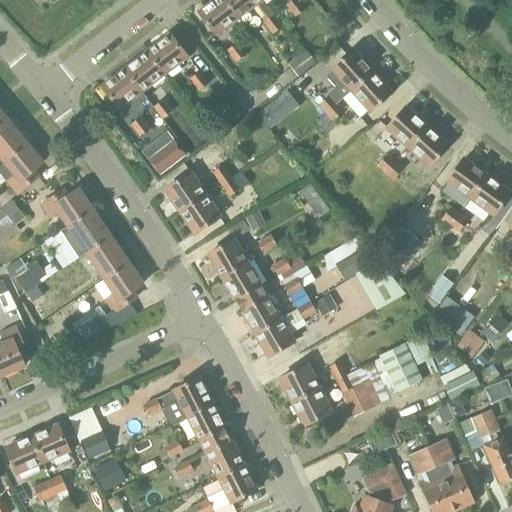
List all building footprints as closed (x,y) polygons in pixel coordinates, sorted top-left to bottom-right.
[(238,18),(223,0),(217,0),(198,15),(214,36),(238,18)] [(223,0),(238,18),(260,1),(259,0),(223,0)] [(292,0),(285,5),(295,18),(304,10),(296,0),(292,0)] [(264,23),(272,35),(281,28),(272,17),(264,23)] [(170,36),(147,54),(163,75),(186,58),(170,36)] [(245,58),(236,45),(227,52),(236,63),(237,64),(245,58)] [(306,52),(288,65),(298,78),(316,65),(306,52)] [(335,87),(325,96),(327,98),(328,97),(335,105),(351,92),(371,74),(352,52),(332,70),(325,76),(335,87)] [(147,54),(125,71),(141,92),(163,75),(147,54)] [(147,100),(141,92),(125,71),(102,89),(118,110),(119,109),(125,117),(147,100)] [(199,92),(209,85),(200,73),(190,80),(199,92)] [(371,74),(351,92),(370,113),(390,95),(371,74)] [(269,129),(299,107),(287,92),(258,114),(269,129)] [(320,110),(324,114),(324,115),(335,105),(328,97),(327,98),(321,104),(320,110)] [(153,109),(162,119),(170,113),(162,102),(153,109)] [(335,105),(324,115),(332,123),(343,113),(335,105)] [(394,163),(407,148),(425,128),(404,109),(386,129),(397,138),(381,157),(383,159),(386,156),(394,163)] [(139,119),(131,126),(140,137),(148,131),(139,119)] [(23,142),(5,120),(0,124),(0,157),(2,160),(23,142)] [(447,148),(425,128),(407,148),(429,167),(447,148)] [(0,168),(0,174),(11,188),(0,196),(0,225),(18,211),(9,200),(37,177),(35,176),(32,172),(42,164),(23,142),(2,160),(5,164),(0,168)] [(154,151),(144,159),(158,176),(167,170),(154,151)] [(383,159),(376,167),(384,173),(394,163),(386,156),(383,159)] [(446,182),(470,199),(486,178),(463,160),(446,182)] [(394,163),(384,173),(392,181),(402,170),(394,163)] [(213,174),(221,185),(230,179),(222,167),(213,174)] [(166,191),(180,213),(205,197),(191,175),(166,191)] [(509,195),(486,178),(470,199),(493,216),(509,195)] [(237,190),(230,179),(221,185),(230,198),(239,192),(238,190),(237,190)] [(59,213),(68,227),(91,211),(78,191),(68,197),(64,191),(41,206),(50,219),(59,213)] [(205,197),(180,213),(195,235),(220,219),(205,197)] [(450,208),(441,219),(450,226),(459,214),(450,208)] [(18,211),(0,225),(0,245),(1,247),(20,232),(14,225),(23,218),(18,211)] [(86,254),(109,238),(106,233),(91,211),(68,227),(72,233),(86,254)] [(459,214),(450,226),(458,232),(467,220),(459,214)] [(404,231),(389,252),(403,263),(419,242),(404,231)] [(86,254),(105,281),(128,265),(109,238),(86,254)] [(271,238),(258,245),(264,254),(276,247),(271,238)] [(209,256),(223,279),(247,265),(252,262),(253,261),(245,247),(239,251),(233,242),(209,256)] [(368,247),(335,266),(344,280),(376,262),(368,247)] [(278,278),(281,283),(307,268),(300,257),(287,265),(285,261),(272,268),(278,278)] [(24,291),(46,276),(35,260),(13,275),(24,291)] [(247,265),(223,279),(236,302),(238,302),(244,312),(255,306),(249,295),(265,285),(264,283),(252,262),(247,265)] [(128,265),(105,281),(114,295),(105,301),(114,314),(136,299),(132,292),(142,286),(128,265)] [(307,268),(281,283),(289,298),(297,312),(310,305),(310,304),(302,290),(315,283),(307,268)] [(440,276),(426,295),(439,304),(453,285),(440,276)] [(256,336),(280,322),(267,299),(272,296),(265,285),(249,295),(255,306),(244,312),(242,313),(256,336)] [(316,314),(310,305),(297,312),(303,321),(316,314)] [(285,331),(280,322),(256,336),(269,359),(294,345),(285,331)] [(0,346),(0,372),(2,377),(23,367),(20,358),(26,355),(16,331),(15,328),(2,334),(6,344),(0,346)] [(468,354),(472,358),(483,344),(479,340),(469,333),(458,347),(468,354)] [(407,342),(378,356),(397,393),(423,380),(412,358),(415,357),(407,342)] [(330,369),(337,382),(347,377),(340,364),(330,369)] [(388,400),(387,397),(378,379),(372,365),(347,377),(352,388),(360,384),(372,408),(388,400)] [(293,404),(319,391),(307,367),(281,380),(293,404)] [(352,388),(347,377),(337,382),(338,385),(354,417),(372,408),(360,384),(352,388)] [(170,427),(188,418),(212,405),(199,380),(174,392),(175,392),(157,401),(143,407),(148,417),(161,410),(170,427)] [(511,394),(506,380),(495,385),(501,400),(511,396),(511,394)] [(489,405),(501,400),(495,385),(483,389),(489,405)] [(319,391),(293,404),(305,428),(331,415),(319,391)] [(212,405),(188,418),(201,443),(225,431),(212,405)] [(447,405),(435,410),(442,425),(454,420),(447,405)] [(490,410),(471,419),(481,440),(485,438),(487,444),(482,446),(499,484),(511,477),(511,458),(503,437),(497,439),(495,434),(499,432),(490,410)] [(32,439),(42,464),(68,452),(58,427),(32,439)] [(390,430),(378,435),(385,450),(396,445),(390,430)] [(102,433),(78,446),(90,469),(127,451),(123,443),(110,449),(102,433)] [(374,456),(385,450),(378,435),(367,440),(374,456)] [(42,464),(32,439),(5,451),(15,475),(42,464)] [(445,439),(426,448),(454,511),(455,511),(474,503),(457,466),(453,468),(450,462),(454,460),(445,439)] [(206,454),(219,479),(243,467),(230,442),(206,454)] [(177,443),(164,449),(169,459),(182,452),(177,443)] [(454,511),(426,448),(407,456),(417,477),(421,475),(423,481),(418,483),(431,511),(454,511)] [(93,470),(104,492),(121,484),(110,462),(93,470)] [(187,463),(175,469),(177,474),(179,479),(192,473),(187,463)] [(351,511),(374,511),(391,464),(360,479),(366,492),(367,492),(366,496),(364,495),(359,507),(354,505),(351,511)] [(406,496),(391,464),(374,511),(390,511),(393,506),(391,505),(392,501),(393,502),(406,496)] [(256,493),(243,467),(219,479),(232,505),(256,493)] [(59,478),(46,484),(52,497),(66,492),(59,478)] [(52,497),(46,484),(33,490),(39,503),(52,497)] [(212,511),(207,502),(194,509),(195,511),(212,511)]
